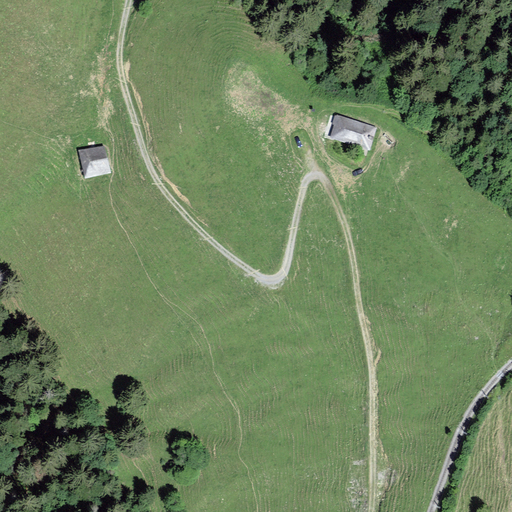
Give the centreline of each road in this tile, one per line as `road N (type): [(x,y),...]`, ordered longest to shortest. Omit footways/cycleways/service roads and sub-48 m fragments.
road 1 (track): [(314,174),(305,181),(279,277),(258,277),(210,240),(153,175),(143,151),(119,65),(128,0)]
road 2 (track): [(370,511),(367,344),(342,217),(314,174)]
